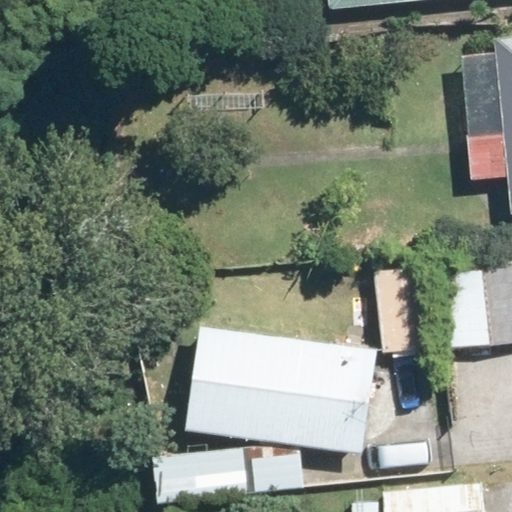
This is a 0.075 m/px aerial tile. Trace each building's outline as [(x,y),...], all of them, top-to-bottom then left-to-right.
[(317,0),(319,11),(447,0),(317,0)] [(511,215),(511,37),(483,40),(493,136),(457,139),(461,180),(496,177),(500,217),(511,215)] [(511,262),(435,274),(446,355),(511,345),(511,262)] [(368,351),(186,328),(172,434),(355,457),(368,351)] [(476,511),(474,485),(374,494),(375,511),(476,511)]
